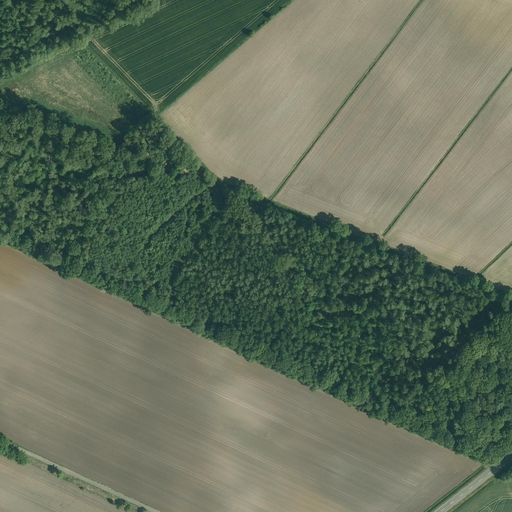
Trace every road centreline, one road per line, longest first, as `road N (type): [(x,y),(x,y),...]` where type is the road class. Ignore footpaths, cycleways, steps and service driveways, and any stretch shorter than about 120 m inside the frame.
road 1 (track): [(511,288),(0,96)]
road 2 (residential): [(0,443),(145,511)]
